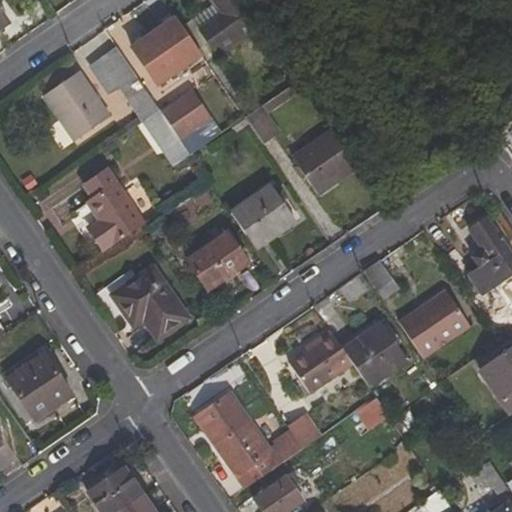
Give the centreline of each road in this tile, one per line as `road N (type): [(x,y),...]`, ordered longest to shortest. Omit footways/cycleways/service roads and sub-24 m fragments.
road 1 (residential): [(511,195),(491,174),(471,177),(140,407)]
road 2 (residential): [(0,205),(140,407)]
road 3 (residential): [(140,407),(0,505)]
road 4 (residential): [(113,0),(0,78)]
road 5 (residential): [(140,407),(211,511)]
